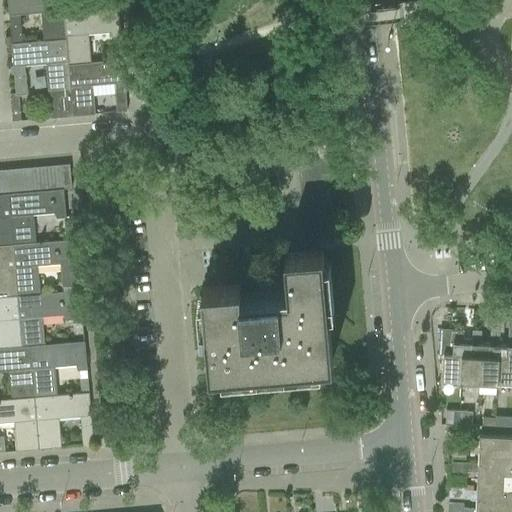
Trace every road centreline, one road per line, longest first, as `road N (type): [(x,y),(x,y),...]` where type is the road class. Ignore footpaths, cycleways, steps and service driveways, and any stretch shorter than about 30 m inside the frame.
road 1 (residential): [(0,145),(141,133),(150,140),(180,470)]
road 2 (tertiary): [(393,288),(363,0)]
road 3 (unclassified): [(405,447),(180,470)]
road 4 (unclassified): [(180,470),(0,485)]
road 5 (tertiary): [(405,447),(393,288)]
